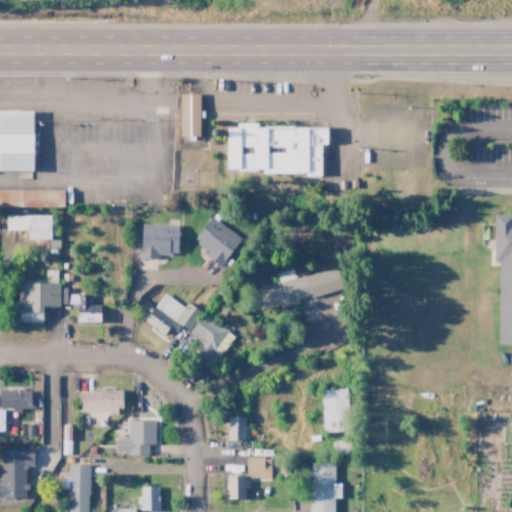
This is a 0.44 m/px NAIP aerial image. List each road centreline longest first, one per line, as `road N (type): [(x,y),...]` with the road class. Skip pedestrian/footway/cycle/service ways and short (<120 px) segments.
road 1 (primary): [(511,51),(0,49)]
road 2 (residential): [(186,511),(180,413),(154,378),(104,357),(0,356)]
road 3 (residential): [(115,359),(132,284),(205,278)]
